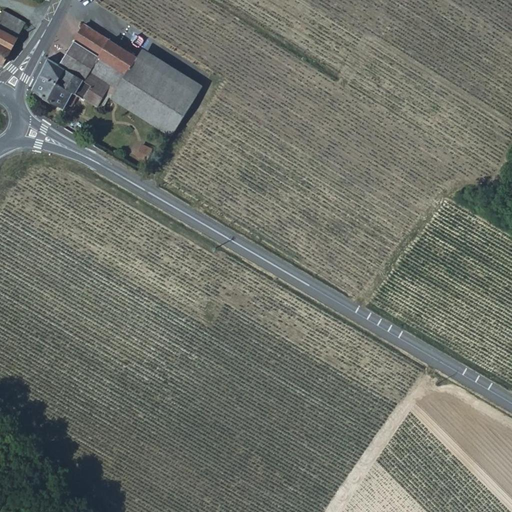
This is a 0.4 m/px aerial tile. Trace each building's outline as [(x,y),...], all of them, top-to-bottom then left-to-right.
[(0,43),(12,49),(27,21),(2,8),(0,12),(0,43)] [(85,24),(60,64),(79,78),(98,90),(110,98),(131,111),(145,87),(128,77),(129,75),(129,74),(130,73),(139,58),(85,24)] [(0,63),(3,65),(12,49),(0,43),(0,63)] [(73,92),(78,95),(99,107),(101,104),(105,106),(110,98),(98,90),(79,78),(60,64),(48,58),(34,89),(65,107),(67,103),(73,92)] [(131,111),(173,137),(199,96),(139,58),(130,73),(129,74),(129,75),(128,77),(145,87),(131,111)] [(67,103),(72,105),(78,95),(73,92),(67,103)] [(138,154),(147,158),(151,146),(143,143),(138,154)]
